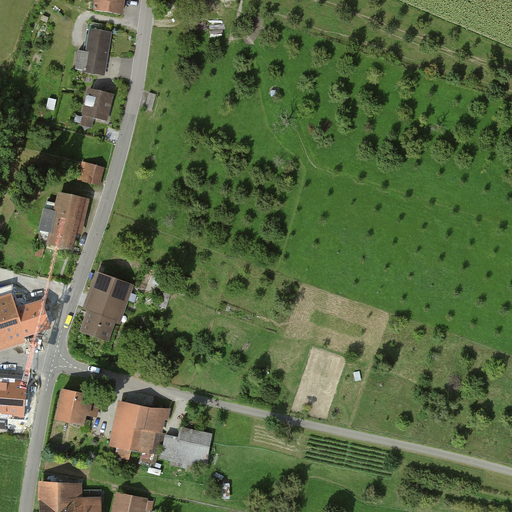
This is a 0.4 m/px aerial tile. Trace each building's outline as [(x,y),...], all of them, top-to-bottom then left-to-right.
[(94,0),(92,15),(121,18),(123,0),(94,0)] [(106,77),(111,34),(91,32),(89,53),(78,52),(76,70),(85,71),(84,75),(106,77)] [(113,95),(88,90),(82,117),(108,122),(113,95)] [(105,169),(84,163),(79,182),(101,187),(105,169)] [(90,200),(57,193),(53,213),(42,211),(38,232),(49,235),(47,247),(72,252),(76,236),(82,237),(90,200)] [(46,251),(38,248),(35,256),(43,259),(46,251)] [(135,287),(95,273),(82,310),(86,311),(78,333),(108,343),(114,326),(120,328),(135,287)] [(7,294),(0,296),(0,351),(24,344),(23,340),(50,331),(40,301),(13,310),(7,294)] [(26,382),(0,379),(0,415),(23,417),(26,382)] [(87,397),(57,391),(52,423),(81,428),(87,397)] [(168,412),(117,401),(108,450),(207,470),(214,435),(182,428),(179,441),(163,437),(168,412)] [(82,482),(36,483),(36,511),(101,511),(101,499),(82,499),(82,482)] [(146,511),(149,501),(116,493),(111,511),(146,511)]
